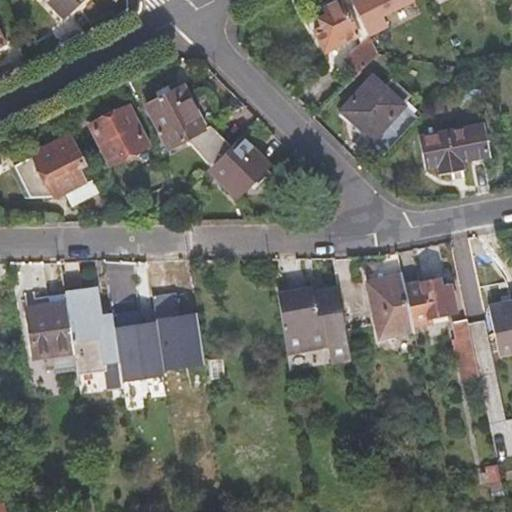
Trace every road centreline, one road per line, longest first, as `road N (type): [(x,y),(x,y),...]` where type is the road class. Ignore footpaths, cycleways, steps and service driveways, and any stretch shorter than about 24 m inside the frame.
road 1 (residential): [(0,242),(397,232)]
road 2 (residential): [(179,17),(397,232)]
road 3 (unclassified): [(179,17),(0,108)]
